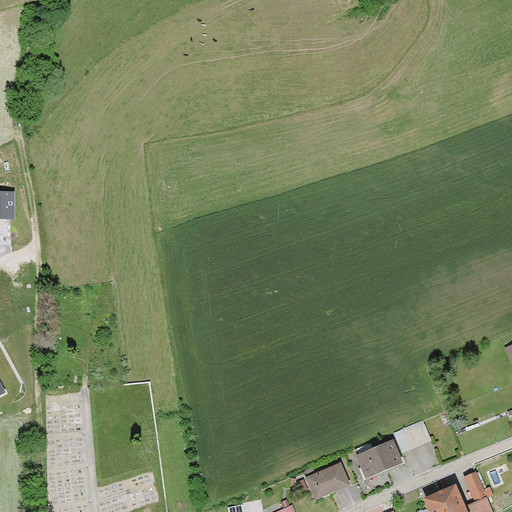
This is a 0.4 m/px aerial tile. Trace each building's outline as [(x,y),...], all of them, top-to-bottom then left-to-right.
[(14,191),(0,191),(0,219),(15,219),(14,191)] [(405,451),(433,439),(424,418),(396,431),(405,451)] [(395,442),(359,457),(369,481),(405,466),(395,442)] [(343,464),(306,478),(314,501),(352,486),(343,464)] [(480,470),(466,477),(477,500),(491,493),(480,470)] [(469,511),(459,486),(426,498),(431,511),(469,511)] [(297,511),(294,503),(271,511),(297,511)]
